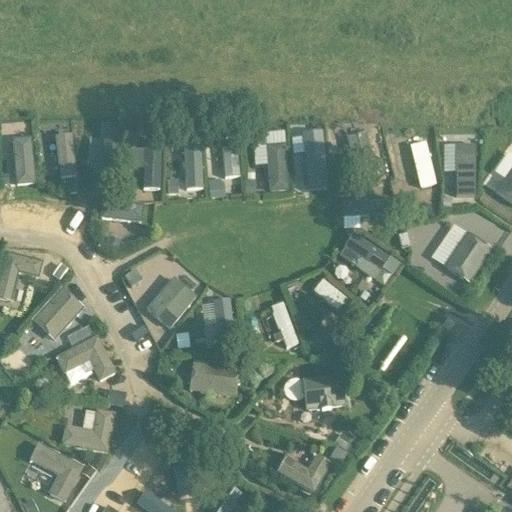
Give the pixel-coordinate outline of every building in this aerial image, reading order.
[(60,177),(78,176),(76,133),(58,134),(60,177)] [(376,175),(366,135),(347,140),(356,180),(376,175)] [(269,190),(289,190),(287,136),(263,136),(264,162),(268,162),(269,190)] [(13,138),(16,183),(36,182),(33,137),(13,138)] [(124,168),(124,137),(109,137),(108,168),(124,168)] [(418,188),(437,183),(425,141),(407,146),(418,188)] [(311,186),(325,186),(325,142),(310,142),(311,186)] [(141,188),(163,188),(163,143),(141,143),(141,188)] [(456,147),(456,198),(474,198),(474,147),(456,147)] [(189,188),(206,188),(205,151),(188,151),(189,188)] [(241,176),(240,153),(225,154),(226,177),(241,176)] [(339,157),(327,158),(329,177),(342,176),(339,157)] [(511,172),(498,193),(511,203),(511,172)] [(76,193),(75,181),(67,182),(68,194),(76,193)] [(167,184),(168,196),(177,195),(176,183),(167,184)] [(255,183),(245,183),(245,195),(255,195),(255,183)] [(210,188),(211,200),(225,199),(224,187),(210,188)] [(131,201),(132,191),(119,189),(118,199),(131,201)] [(441,208),(450,208),(450,199),(441,199),(441,208)] [(103,202),(103,219),(144,220),(145,203),(103,202)] [(342,219),(386,218),(386,202),(342,203),(342,219)] [(425,215),(433,219),(437,211),(429,207),(425,215)] [(494,248),(470,233),(446,267),(470,285),(494,248)] [(398,237),(401,249),(409,247),(406,235),(398,237)] [(389,260),(352,236),(343,249),(344,250),(338,259),(351,267),(357,259),(361,262),(355,271),(372,282),(379,273),(379,274),(389,260)] [(117,250),(120,243),(108,239),(106,246),(117,250)] [(42,261),(7,251),(0,277),(0,298),(10,301),(18,270),(39,276),(42,261)] [(60,267),(53,277),(59,282),(67,272),(60,267)] [(132,289),(141,282),(134,273),(125,279),(132,289)] [(198,296),(175,276),(148,308),(172,328),(198,296)] [(348,322),(359,309),(322,278),(311,290),(348,322)] [(366,286),(357,281),(353,288),(362,293),(366,286)] [(83,306),(62,287),(33,322),(53,339),(83,306)] [(232,299),(201,300),(201,329),(210,329),(210,344),(233,344),(232,299)] [(268,307),(283,348),(297,343),(282,302),(268,307)] [(66,337),(72,349),(85,343),(79,331),(66,337)] [(176,337),(178,350),(187,349),(186,336),(176,337)] [(310,354),(312,353),(322,350),(317,337),(305,341),(310,354)] [(97,339),(55,360),(64,377),(89,364),(99,384),(116,376),(97,339)] [(236,397),(240,365),(195,360),(190,390),(236,397)] [(273,366),(262,371),(265,378),(276,373),(273,366)] [(343,407),(339,379),(302,384),(306,412),(343,407)] [(108,405),(123,408),(125,396),(110,394),(108,405)] [(94,433),(67,429),(64,447),(107,455),(115,414),(98,411),(94,433)] [(336,446),(344,451),(350,442),(342,436),(336,446)] [(59,475),(48,497),(63,506),(82,469),(38,447),(31,461),(59,475)] [(346,456),(342,454),(335,450),(330,460),(329,461),(339,467),(346,456)] [(101,472),(105,463),(93,456),(88,465),(101,472)] [(308,471),(288,460),(278,474),(313,496),(332,464),(318,456),(308,471)] [(88,468),(83,475),(89,480),(94,473),(88,468)] [(233,511),(236,509),(165,469),(140,511),(233,511)] [(24,506),(26,511),(35,511),(31,503),(24,506)]
